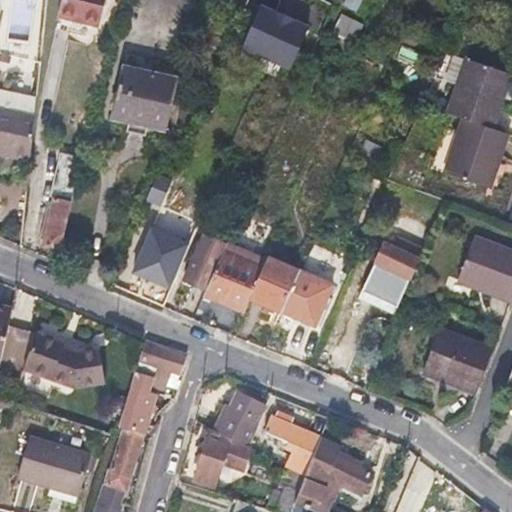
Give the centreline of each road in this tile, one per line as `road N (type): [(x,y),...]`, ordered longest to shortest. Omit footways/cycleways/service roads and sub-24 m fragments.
road 1 (residential): [(205,347),(417,436),(511,505)]
road 2 (residential): [(0,264),(205,347)]
road 3 (residential): [(149,511),(173,421),(205,347)]
